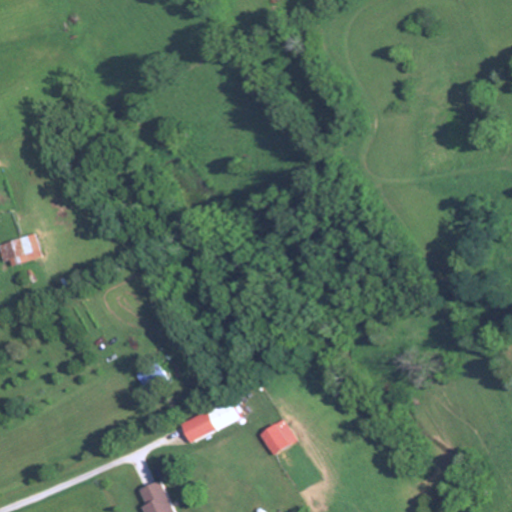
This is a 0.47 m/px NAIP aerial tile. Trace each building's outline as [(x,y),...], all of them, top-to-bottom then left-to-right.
[(9,263),(18,261),(20,267),(50,259),(45,235),(5,245),(9,263)] [(175,380),(165,363),(143,376),(153,393),(175,380)] [(250,423),(243,403),(189,423),(196,442),(250,423)] [(307,442),(293,421),(269,436),(283,457),(307,442)] [(182,511),(167,480),(146,490),(153,505),(149,507),(151,511),(182,511)]
